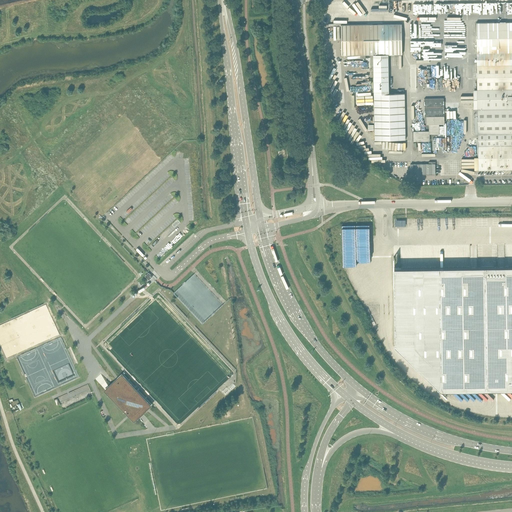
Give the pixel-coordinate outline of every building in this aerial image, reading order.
[(511,22),(476,23),(477,53),(494,53),(511,52),(511,22)] [(341,25),(341,55),(373,54),(388,54),(402,54),(402,24),(341,25)] [(511,64),(511,52),(494,53),(494,65),(511,64)] [(374,94),(389,94),(388,54),(373,54),(374,94)] [(511,89),(511,64),(494,65),(477,65),(477,90),(511,89)] [(511,89),(477,90),(474,90),(474,110),(477,110),(511,109),(511,89)] [(375,140),(405,140),(404,93),(389,94),(374,94),(375,140)] [(424,99),(425,117),(444,116),(444,98),(424,99)] [(511,109),(477,110),(474,110),(474,134),(478,134),(478,146),(511,145),(511,109)] [(511,145),(478,146),(478,165),(478,170),(511,169),(511,145)] [(435,174),(435,169),(435,166),(429,166),(429,164),(411,164),(411,172),(423,172),(423,174),(435,174)] [(511,266),(394,268),(395,345),(441,390),(448,390),(452,393),(455,390),(458,393),(461,390),(464,393),(467,390),(470,393),(473,390),(476,393),(480,390),(483,393),(486,390),(496,390),(499,393),(502,390),(505,393),(508,389),(511,392),(511,266)] [(134,393),(132,391),(132,390),(119,377),(118,378),(116,379),(115,380),(113,382),(111,384),(109,386),(105,390),(104,391),(127,416),(129,417),(133,422),(135,420),(138,417),(143,413),(145,411),(146,410),(147,409),(148,408),(134,393)]
